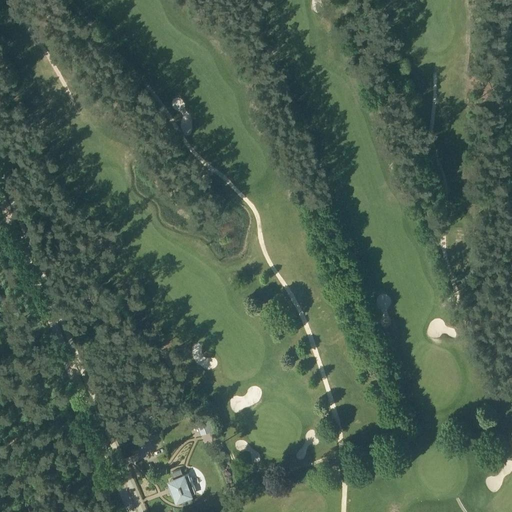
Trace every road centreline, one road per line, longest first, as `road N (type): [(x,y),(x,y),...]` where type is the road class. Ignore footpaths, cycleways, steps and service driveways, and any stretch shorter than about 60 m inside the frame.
road 1 (track): [(0,196),(78,382)]
road 2 (unclassified): [(133,511),(78,382)]
